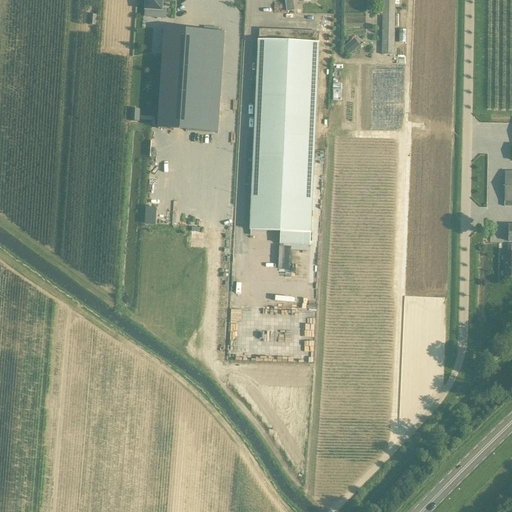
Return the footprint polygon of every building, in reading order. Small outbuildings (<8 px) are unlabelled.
[(146,0),(146,10),(156,11),(155,18),(165,18),(166,9),(161,9),(161,0),(146,0)] [(284,0),(286,12),(294,11),(292,0),(284,0)] [(399,1),(399,0),(382,0),(381,31),(374,31),(373,42),(381,42),(381,55),(394,55),(395,1),(399,1)] [(164,28),(158,129),(218,133),(225,32),(164,28)] [(258,40),(249,230),(311,232),(319,43),(318,43),(319,32),(259,29),(258,40)] [(351,41),(344,47),(351,54),(357,48),(351,41)] [(333,82),(333,104),(342,105),(343,82),(333,82)] [(146,224),(154,224),(155,208),(147,208),(146,224)] [(511,277),(511,245),(508,245),(508,253),(503,253),(503,277),(511,277)]
